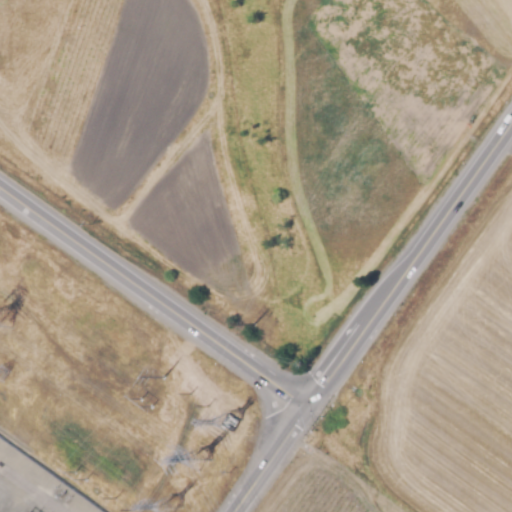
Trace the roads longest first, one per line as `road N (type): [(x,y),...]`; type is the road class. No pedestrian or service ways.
road 1 (secondary): [(301,406),(0,188)]
road 2 (secondary): [(511,111),(301,406)]
road 3 (tertiary): [(301,406),(227,511)]
